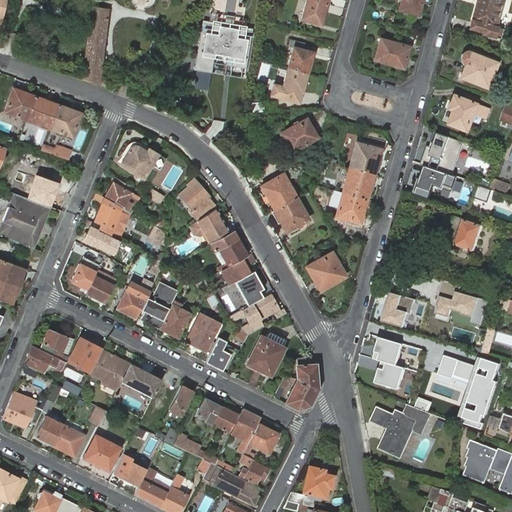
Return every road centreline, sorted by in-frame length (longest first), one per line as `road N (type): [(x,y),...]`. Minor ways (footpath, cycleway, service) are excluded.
road 1 (residential): [(328,353),(225,176),(185,137),(118,102)]
road 2 (residential): [(308,427),(40,292)]
road 3 (residential): [(328,353),(350,332),(362,302),(410,125)]
road 4 (residential): [(118,102),(40,292)]
road 5 (residential): [(142,511),(0,440)]
road 6 (residential): [(118,102),(0,57)]
